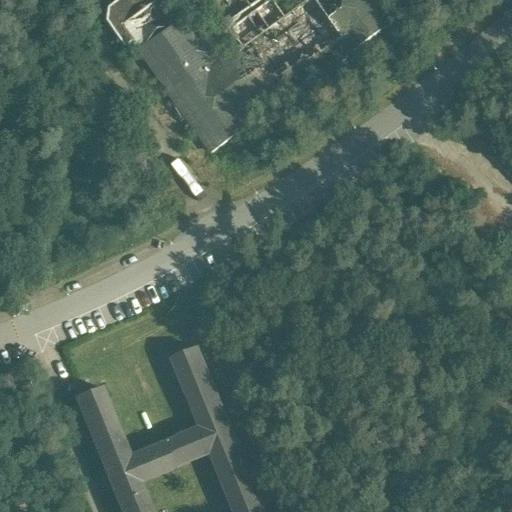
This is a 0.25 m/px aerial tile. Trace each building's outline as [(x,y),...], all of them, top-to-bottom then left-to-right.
[(166,0),(117,0),(107,8),(105,21),(123,47),(132,41),(174,11),(166,0)] [(260,0),(225,25),(198,45),(246,111),(343,41),(313,0),(260,0)] [(260,0),(207,0),(225,25),(260,0)] [(394,23),(378,0),(313,0),(343,41),(352,53),(394,23)] [(198,45),(174,11),(132,41),(212,154),(255,123),(246,111),(198,45)] [(511,150),(481,119),(466,134),(511,179),(511,150)] [(129,459),(100,388),(76,399),(103,466),(102,467),(114,496),(115,496),(121,511),(150,511),(139,484),(211,454),(234,511),(263,511),(237,447),(238,446),(226,416),(225,417),(197,349),(173,359),(201,429),(129,459)] [(259,408),(249,411),(256,429),(266,425),(259,408)] [(78,482),(69,485),(76,503),(85,499),(78,482)]
